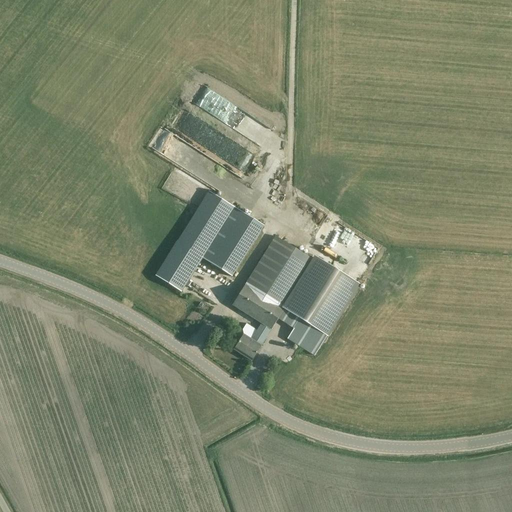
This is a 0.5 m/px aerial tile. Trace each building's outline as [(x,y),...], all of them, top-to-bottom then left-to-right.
[(208,191),(176,242),(203,259),(211,265),(232,277),(264,226),(235,208),(208,191)] [(319,225),(327,227),(331,214),(322,212),(319,225)] [(315,261),(276,237),(232,306),(262,324),(256,332),(246,326),(243,331),(244,335),(234,350),(252,361),(278,319),(292,297),(315,261)] [(316,262),(315,261),(292,297),(278,319),(294,329),(321,346),(327,336),(326,336),(330,330),(359,284),(318,259),(316,262)] [(182,294),(187,285),(160,269),(155,277),(182,294)]
